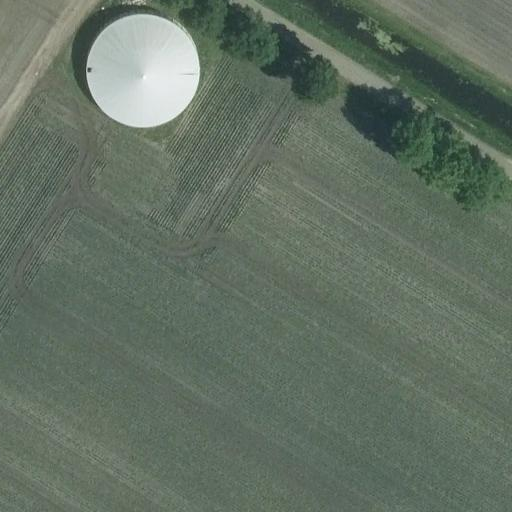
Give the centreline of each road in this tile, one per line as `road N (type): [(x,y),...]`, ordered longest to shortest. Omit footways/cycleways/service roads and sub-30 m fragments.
road 1 (unclassified): [(511,173),(234,0)]
road 2 (track): [(92,0),(0,121)]
